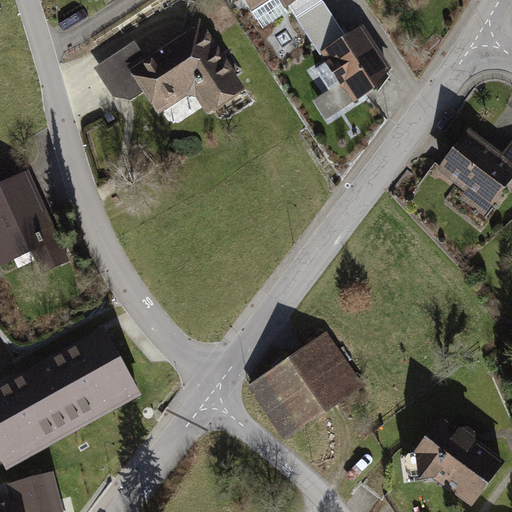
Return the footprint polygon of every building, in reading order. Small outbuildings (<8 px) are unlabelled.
[(133,50),(102,70),(123,102),(144,88),(160,111),(195,88),(211,113),(243,92),(200,26),(142,63),(133,50)] [(360,34),(329,55),(356,96),(388,75),(360,34)] [(467,133),(435,177),(486,215),(511,182),(511,144),(502,158),(467,133)] [(31,174),(0,188),(0,254),(5,264),(61,238),(31,174)] [(250,386),(293,444),(367,389),(324,331),(250,386)] [(105,333),(0,390),(0,452),(7,466),(139,393),(105,333)] [(444,420),(404,469),(457,511),(470,511),(505,469),(444,420)] [(16,498),(0,502),(0,511),(59,511),(50,474),(12,484),(16,498)]
